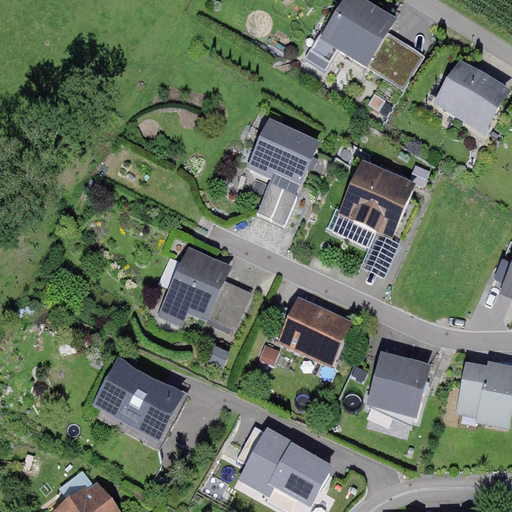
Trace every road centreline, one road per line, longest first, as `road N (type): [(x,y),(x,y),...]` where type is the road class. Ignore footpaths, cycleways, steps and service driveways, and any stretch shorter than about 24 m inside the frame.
road 1 (residential): [(511,340),(423,331),(212,237)]
road 2 (residential): [(511,487),(425,489),(371,511)]
